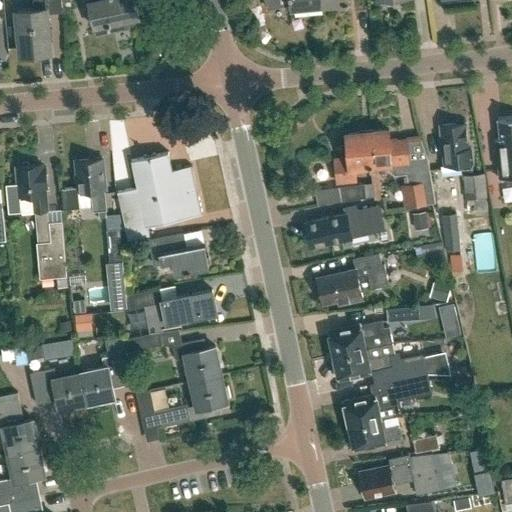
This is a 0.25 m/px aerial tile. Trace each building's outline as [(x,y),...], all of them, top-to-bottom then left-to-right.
[(20,55),(50,52),(46,13),(62,12),(60,0),(31,0),(33,9),(16,10),(20,55)] [(94,26),(96,33),(95,33),(96,34),(129,27),(129,26),(127,19),(138,17),(134,0),(88,0),(89,1),(94,26)] [(321,5),(320,0),(264,0),(266,5),(287,0),(288,0),(290,9),(321,5)] [(511,177),(511,116),(498,118),(498,120),(498,119),(500,139),(495,139),(495,140),(499,178),(499,179),(511,177)] [(458,124),(458,122),(441,124),(442,137),(440,139),(443,165),(468,163),(468,168),(473,168),(471,147),(468,147),(466,123),(458,124)] [(369,148),(371,164),(391,163),(387,167),(396,174),(407,173),(409,183),(402,184),(406,206),(435,201),(433,188),(428,159),(410,160),(409,139),(390,141),(389,129),(372,131),(373,148),(369,148)] [(355,166),(371,164),(369,148),(373,148),(372,131),(345,133),(347,157),(334,159),(336,181),(356,179),(355,166)] [(171,169),(168,151),(132,159),(138,186),(118,190),(128,238),(149,233),(148,225),(202,213),(192,164),(171,169)] [(94,160),(94,158),(77,159),(78,175),(76,175),(77,186),(62,188),(64,209),(80,207),(79,192),(91,191),(93,211),(107,209),(103,160),(94,160)] [(8,211),(34,208),(34,211),(36,211),(39,242),(37,242),(40,278),(57,276),(58,287),(68,286),(67,275),(62,220),(48,222),(47,210),(48,210),(46,186),(48,186),(46,167),(42,167),(42,162),(30,163),(28,161),(22,162),(21,164),(17,165),(18,182),(6,183),(8,211)] [(465,199),(487,197),(484,173),(463,175),(465,199)] [(341,200),(372,195),(371,182),(338,185),(341,200)] [(345,212),(305,221),(310,245),(352,236),(383,229),(377,204),(356,209),(355,204),(344,206),(345,212)] [(446,251),(460,249),(456,213),(442,215),(446,251)] [(121,268),(121,261),(122,261),(119,229),(107,230),(109,262),(111,262),(112,269),(121,268)] [(509,247),(508,230),(498,230),(499,247),(509,247)] [(187,246),(184,232),(150,238),(154,262),(173,259),(176,273),(208,267),(204,243),(187,246)] [(382,264),(379,251),(353,257),(355,268),(317,277),(323,303),(338,299),(339,304),(363,298),(361,291),(382,287),(381,279),(387,278),(384,264),(382,264)] [(157,290),(157,288),(127,294),(129,309),(157,304),(162,328),(181,324),(180,319),(217,312),(212,288),(178,295),(177,286),(157,290)] [(388,321),(421,318),(420,305),(386,309),(388,321)] [(384,343),(393,342),(390,326),(384,327),(383,319),(360,324),(360,323),(344,326),(344,327),(329,331),(334,354),(384,343)] [(136,360),(134,350),(154,346),(162,345),(158,332),(151,333),(125,339),(127,351),(130,361),(136,360)] [(191,379),(222,372),(215,345),(207,347),(204,337),(173,344),(176,358),(186,356),(191,379)] [(384,343),(334,354),(339,377),(355,374),(371,371),(371,370),(392,365),(390,354),(395,353),(393,342),(384,343)] [(17,365),(27,363),(23,345),(13,347),(17,365)] [(88,402),(115,396),(113,387),(134,382),(130,361),(127,351),(103,356),(105,365),(81,370),(88,402)] [(397,365),(400,378),(427,372),(427,373),(451,373),(449,360),(447,351),(424,356),(424,359),(397,365)] [(88,402),(81,370),(57,376),(54,366),(30,372),(37,403),(57,399),(59,408),(88,402)] [(222,413),(219,403),(228,401),(227,398),(231,397),(229,385),(225,386),(222,372),(191,379),(197,403),(188,405),(188,402),(159,409),(161,416),(156,417),(158,427),(222,413)] [(143,416),(156,413),(151,388),(137,391),(143,416)] [(349,424),(383,416),(381,406),(400,402),(397,390),(375,395),(375,394),(344,401),(349,424)] [(8,452),(39,445),(33,417),(24,420),(18,391),(0,395),(0,429),(3,428),(8,452)] [(349,424),(355,448),(385,441),(385,440),(402,436),(399,424),(385,427),(383,416),(349,424)] [(416,452),(440,447),(437,433),(413,438),(416,452)] [(0,503),(41,495),(36,475),(45,474),(39,445),(8,452),(13,476),(0,479),(0,503)] [(441,490),(433,454),(409,454),(409,453),(389,457),(391,465),(390,466),(390,465),(360,472),(363,489),(366,488),(368,496),(395,490),(394,485),(414,481),(417,495),(441,490)] [(511,498),(511,477),(502,479),(505,499),(511,498)] [(44,511),(41,495),(0,503),(0,504),(9,502),(11,511),(44,511)] [(468,496),(452,499),(454,509),(470,506),(468,496)] [(434,511),(432,500),(413,502),(407,503),(409,511),(434,511)]
